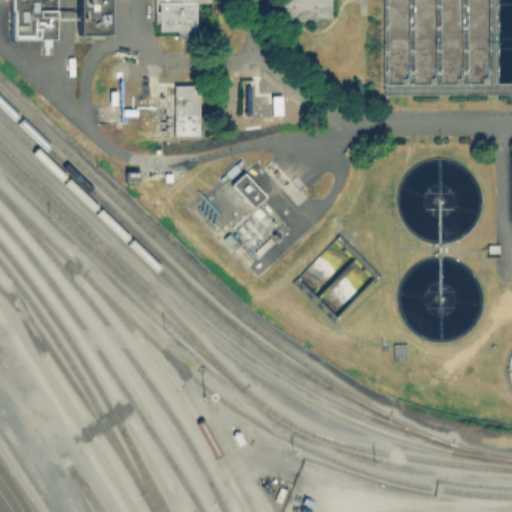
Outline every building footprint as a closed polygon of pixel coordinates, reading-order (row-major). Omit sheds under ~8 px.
[(13,0),(57,0),(57,40),(13,40),(13,0)] [(85,0),(113,0),(113,35),(85,35),(85,0)] [(194,0),(194,2),(196,2),(196,30),(159,30),(159,22),(153,22),(153,0),(194,0)] [(282,0),(331,0),(331,18),(282,18),(282,0)] [(172,87),(200,87),(200,139),(172,139),(172,87)]
